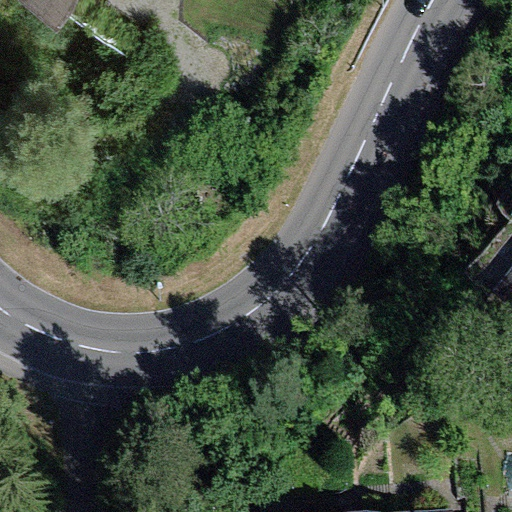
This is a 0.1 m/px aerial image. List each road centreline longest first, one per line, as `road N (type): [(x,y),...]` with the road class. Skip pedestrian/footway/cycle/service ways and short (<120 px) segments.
road 1 (tertiary): [(95,346),(158,351),(236,324),(309,251),(432,0)]
road 2 (residential): [(95,346),(82,511)]
